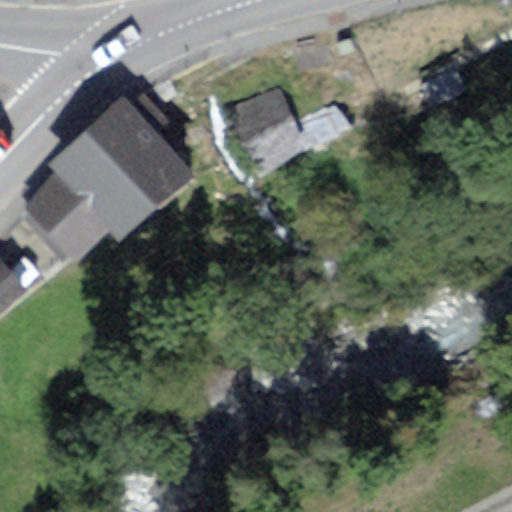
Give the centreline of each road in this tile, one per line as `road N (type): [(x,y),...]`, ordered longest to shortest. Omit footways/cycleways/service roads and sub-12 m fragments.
road 1 (secondary): [(251,0),(108,58)]
road 2 (secondary): [(108,58),(0,160)]
